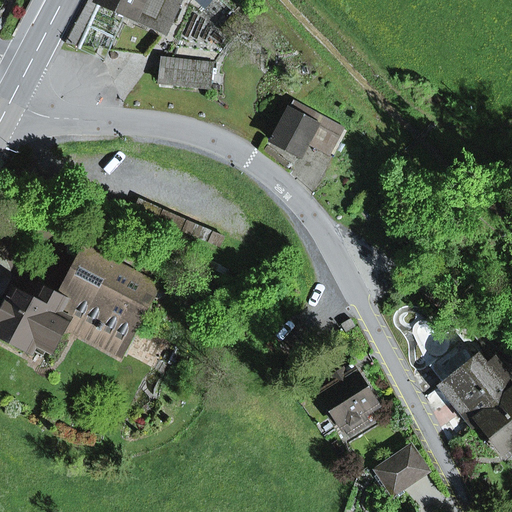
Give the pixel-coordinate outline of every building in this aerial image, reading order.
[(92,0),(86,0),(67,43),(77,48),(98,2),(97,2),(92,0)] [(97,0),(97,2),(98,2),(166,33),(180,0),(97,0)] [(233,17),(222,30),(233,38),(243,26),(233,17)] [(162,59),(160,83),(210,88),(213,65),(162,59)] [(300,156),(308,141),(327,152),(340,127),(294,101),(272,140),(300,156)] [(27,291),(25,296),(14,290),(0,315),(0,335),(32,352),(36,343),(52,352),(67,324),(94,338),(101,325),(127,339),(154,288),(86,252),(66,289),(75,294),(70,303),(41,288),(36,296),(27,291)] [(27,291),(36,296),(41,288),(32,283),(27,291)] [(120,352),(127,339),(101,325),(94,338),(120,352)] [(481,419),(511,394),(511,380),(498,363),(486,373),(462,343),(434,364),(449,383),(445,387),(476,426),(482,421),(481,419)] [(336,383),(320,393),(342,427),(344,426),(349,434),(368,423),(363,414),(376,406),(355,372),(347,377),(343,370),(332,376),(336,383)] [(472,429),(476,426),(445,387),(441,390),(472,429)] [(511,394),(481,419),(482,421),(505,450),(511,445),(511,394)] [(411,447),(387,463),(404,488),(428,472),(411,447)] [(377,470),(376,470),(382,479),(393,495),(404,488),(387,463),(377,470)]
